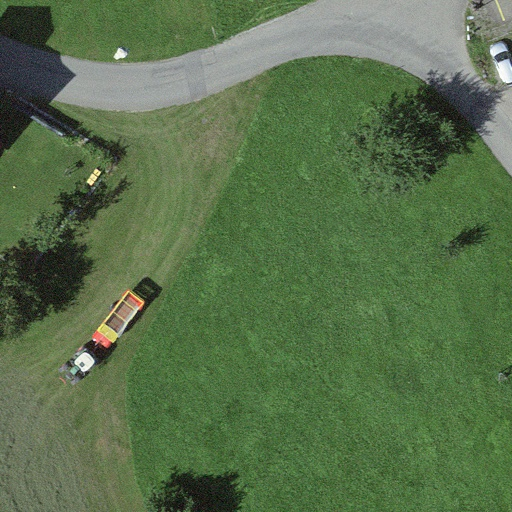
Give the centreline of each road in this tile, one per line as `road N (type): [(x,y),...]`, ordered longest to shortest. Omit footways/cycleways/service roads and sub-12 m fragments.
road 1 (residential): [(386,0),(213,78),(121,90),(38,74),(0,57)]
road 2 (residential): [(511,151),(389,0)]
